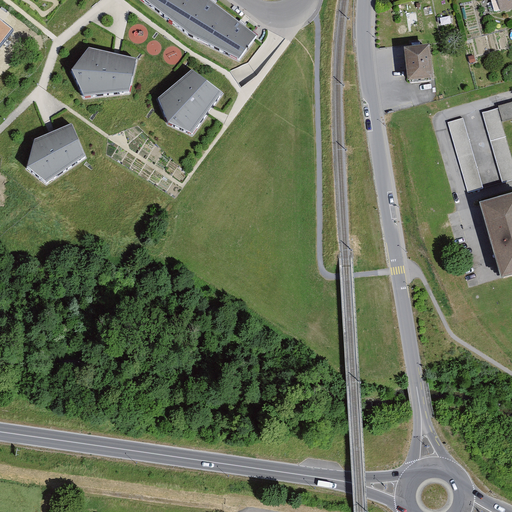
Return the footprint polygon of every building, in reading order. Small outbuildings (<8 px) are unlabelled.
[(208,0),(140,0),(186,35),(238,62),(256,36),(208,0)] [(511,0),(496,0),(501,14),(511,11),(511,0)] [(0,46),(13,29),(0,18),(0,46)] [(432,45),(409,48),(413,80),(435,77),(432,45)] [(137,61),(89,51),(71,73),(85,100),(131,95),(137,61)] [(193,137),(224,93),(192,72),(158,100),(169,129),(193,137)] [(511,154),(498,107),(484,111),(505,181),(511,178),(511,154)] [(464,118),(450,122),(472,193),(486,188),(464,118)] [(72,124),(35,140),(27,169),(47,183),(86,158),(72,124)] [(511,196),(488,204),(509,274),(511,273),(511,196)]
